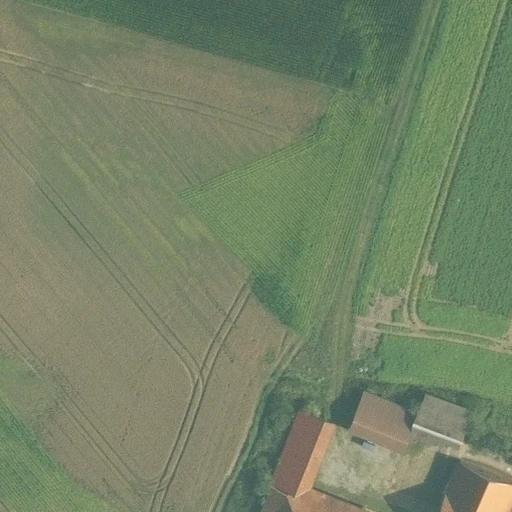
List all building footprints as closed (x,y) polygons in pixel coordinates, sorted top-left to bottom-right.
[(405,439),(412,420),(416,412),(362,391),(358,402),(351,418),(405,439)] [(423,393),(416,412),(412,420),(460,439),(463,429),(470,411),(423,393)] [(301,408),(271,484),(293,492),(323,417),(301,408)] [(511,480),(458,459),(446,488),(504,511),(511,493),(511,480)] [(343,511),(293,492),(271,484),(260,511),(343,511)] [(507,511),(504,511),(446,488),(435,511),(507,511)]
